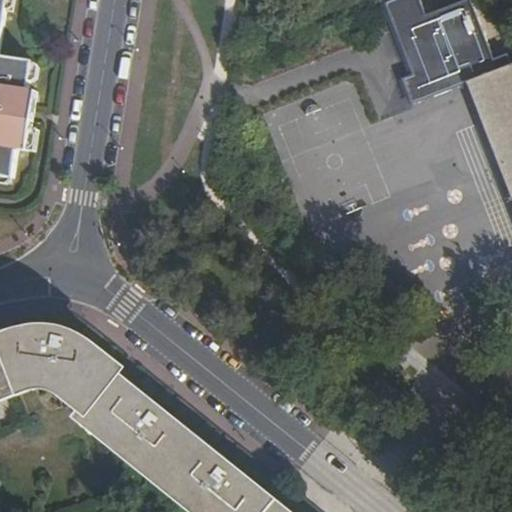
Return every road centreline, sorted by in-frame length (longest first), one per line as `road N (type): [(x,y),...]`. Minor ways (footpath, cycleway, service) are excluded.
road 1 (residential): [(73,265),(383,511)]
road 2 (residential): [(114,0),(73,265)]
